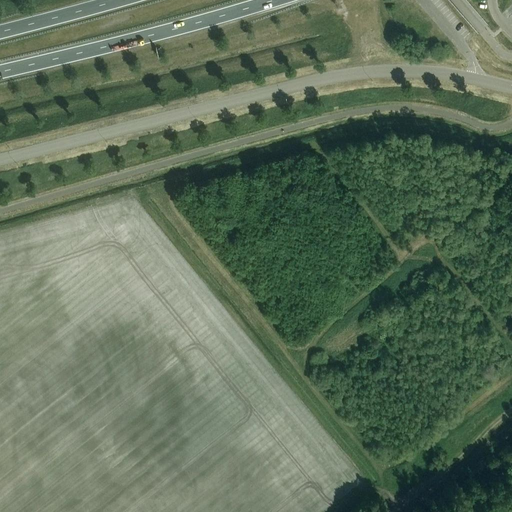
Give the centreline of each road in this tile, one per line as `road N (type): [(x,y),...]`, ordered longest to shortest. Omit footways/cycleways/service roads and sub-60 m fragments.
road 1 (tertiary): [(0,160),(367,72),(440,74),(511,88)]
road 2 (trunk): [(0,73),(276,0)]
road 3 (track): [(394,511),(511,421)]
road 4 (trunk): [(121,0),(0,32)]
